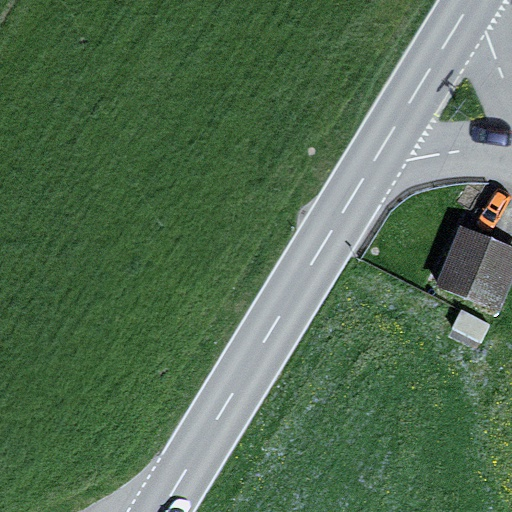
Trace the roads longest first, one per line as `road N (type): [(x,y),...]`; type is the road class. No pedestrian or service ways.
road 1 (secondary): [(373,159),(157,511)]
road 2 (secondary): [(471,0),(373,159)]
road 3 (unclassified): [(373,159),(471,153),(511,160)]
